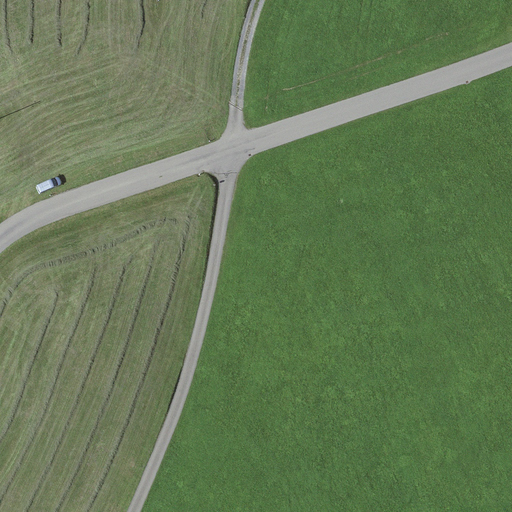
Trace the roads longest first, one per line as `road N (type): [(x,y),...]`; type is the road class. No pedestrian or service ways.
road 1 (unclassified): [(511,56),(56,206),(0,236)]
road 2 (track): [(255,0),(234,149)]
